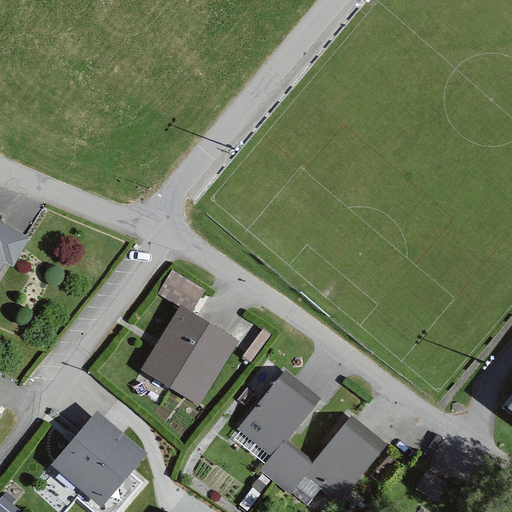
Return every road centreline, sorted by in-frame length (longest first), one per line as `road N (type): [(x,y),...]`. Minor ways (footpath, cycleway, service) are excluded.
road 1 (residential): [(511,470),(170,237)]
road 2 (residential): [(335,0),(151,225)]
road 3 (residential): [(170,237),(136,292),(0,452)]
road 4 (residential): [(151,225),(0,167)]
